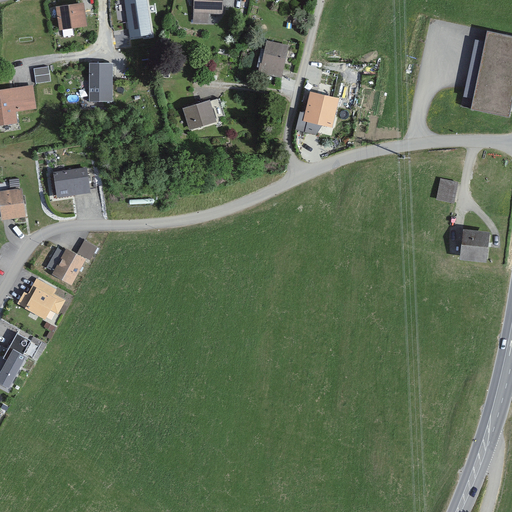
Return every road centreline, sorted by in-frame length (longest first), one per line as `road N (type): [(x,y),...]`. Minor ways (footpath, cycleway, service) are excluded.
road 1 (residential): [(303,176),(208,215),(62,226),(31,242),(0,297)]
road 2 (residential): [(511,144),(395,147),(303,176)]
road 3 (residential): [(303,176),(286,133),(321,0)]
road 4 (secondary): [(511,343),(458,511)]
